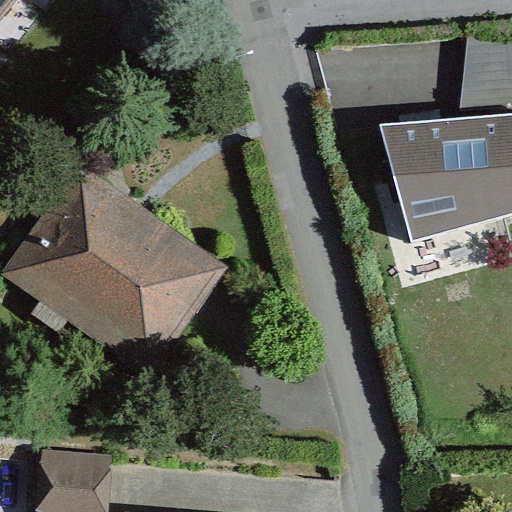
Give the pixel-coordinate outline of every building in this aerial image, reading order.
[(0,0),(0,25),(19,0),(0,0)] [(511,34),(469,38),(461,118),(511,112),(511,34)] [(511,120),(381,130),(413,245),(511,219),(511,120)] [(229,272),(85,172),(12,276),(157,376),(229,272)] [(113,511),(118,461),(47,455),(42,511),(113,511)]
